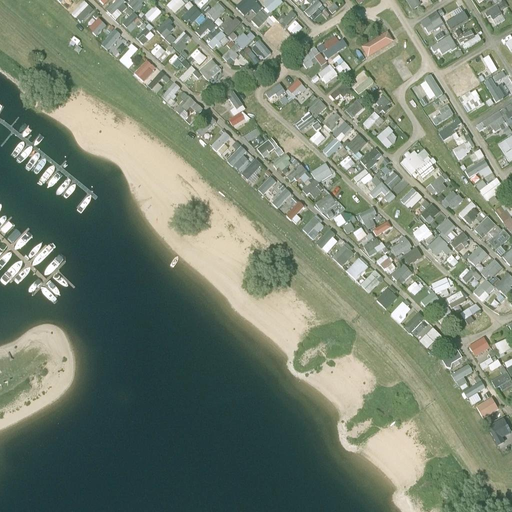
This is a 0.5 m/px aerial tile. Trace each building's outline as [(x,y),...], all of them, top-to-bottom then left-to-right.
[(55,0),(64,10),(72,4),(69,0),(55,0)] [(113,20),(126,7),(119,0),(112,0),(103,10),(113,20)] [(141,5),(145,0),(127,0),(124,4),(135,13),(141,6),(141,5)] [(173,14),(184,4),(180,0),(170,0),(165,5),(173,14)] [(205,0),(192,0),(199,8),(207,1),(205,0)] [(242,16),(249,9),(254,14),(260,8),(251,0),(240,0),(233,8),(242,16)] [(266,14),(280,4),(277,0),(264,0),(259,4),(266,14)] [(315,0),(313,0),(302,11),(311,21),(324,8),(315,0)] [(417,7),(415,0),(404,0),(408,10),(417,7)] [(78,24),(91,10),(81,1),(69,15),(78,24)] [(451,8),(455,5),(453,1),(436,10),(442,23),(456,15),(451,8)] [(500,10),(506,6),(503,1),(497,5),(500,10)] [(183,7),(187,12),(182,15),(188,25),(194,21),(197,25),(203,21),(190,2),(183,7)] [(205,13),(212,21),(223,12),(216,3),(205,13)] [(484,12),(493,26),(504,19),(495,5),(484,12)] [(149,23),(159,14),(153,6),(142,16),(149,23)] [(282,31),(295,16),(289,10),(275,25),(282,31)] [(249,19),(254,27),(265,20),(260,12),(249,19)] [(425,33),(441,24),(435,12),(418,21),(425,33)] [(131,21),(135,17),(131,13),(120,24),(128,33),(135,26),(131,21)] [(237,24),(228,16),(217,28),(227,37),(237,24)] [(261,34),(270,43),(274,38),(269,33),(277,25),(269,17),(264,21),(269,25),(261,34)] [(94,36),(104,26),(96,18),(86,28),(94,36)] [(154,30),(162,39),(174,28),(166,19),(154,30)] [(109,27),(98,45),(104,49),(110,40),(115,43),(120,34),(109,27)] [(275,37),(280,30),(275,27),(271,34),(275,37)] [(480,40),(477,34),(472,37),(469,30),(455,37),(459,45),(467,41),(469,45),(480,40)] [(283,44),(291,37),(284,31),(277,38),(283,44)] [(178,52),(190,39),(182,32),(170,45),(178,52)] [(219,32),(205,44),(210,50),(224,38),(219,32)] [(248,33),(245,37),(240,33),(232,44),(242,50),(252,36),(248,33)] [(367,58),(393,43),(387,33),(361,49),(367,58)] [(169,34),(164,39),(168,44),(174,39),(169,34)] [(430,52),(437,49),(439,54),(448,50),(446,44),(452,42),(449,36),(427,46),(430,52)] [(335,38),(323,42),(325,48),(337,44),(335,38)] [(261,61),(270,54),(258,39),(249,46),(261,61)] [(328,60),(345,45),(339,39),(322,54),(328,60)] [(322,44),(316,47),(319,53),(325,49),(322,44)] [(238,56),(235,53),(238,49),(234,45),(219,58),(227,66),(238,56)] [(125,70),(131,63),(127,59),(135,50),(131,46),(116,60),(125,70)] [(189,56),(196,63),(204,54),(197,47),(189,56)] [(318,50),(300,57),(304,69),(312,66),(310,60),(315,58),(318,66),(323,64),(318,50)] [(180,54),(176,57),(184,69),(188,66),(180,54)] [(481,60),(489,73),(500,67),(492,54),(481,60)] [(167,61),(174,68),(180,63),(173,55),(167,61)] [(340,76),(349,70),(339,55),(329,62),(333,67),(333,66),(340,76)] [(210,59),(192,74),(197,79),(200,76),(206,82),(220,70),(210,59)] [(144,60),(131,74),(140,83),(154,68),(144,60)] [(324,84),(336,75),(328,65),(316,74),(324,84)] [(182,83),(194,70),(189,66),(177,78),(182,83)] [(359,92),(372,84),(364,71),(351,79),(359,92)] [(453,78),(462,94),(471,89),(462,73),(453,78)] [(428,74),(421,79),(433,99),(441,94),(428,74)] [(455,97),(461,94),(452,79),(447,82),(455,97)] [(293,98),(303,87),(296,80),(285,90),(293,98)] [(172,83),(158,97),(167,106),(175,98),(172,95),(178,89),(172,83)] [(266,99),(274,94),(276,97),(284,92),(278,83),(262,94),(266,99)] [(154,94),(159,88),(154,84),(149,90),(154,94)] [(339,84),(326,95),(333,102),(345,92),(339,84)] [(473,90),(457,98),(464,113),(481,105),(473,90)] [(232,108),(228,111),(233,117),(244,108),(233,93),(225,98),(232,108)] [(184,95),(171,111),(182,120),(186,115),(183,113),(187,107),(195,114),(200,108),(184,95)] [(375,104),(383,113),(390,107),(381,98),(375,104)] [(289,99),(278,112),(287,119),(298,106),(289,99)] [(317,99),(306,110),(314,118),(325,108),(317,99)] [(343,111),(350,119),(361,109),(354,101),(343,111)] [(510,132),(511,130),(511,123),(509,118),(511,116),(511,106),(510,103),(497,111),(510,132)] [(439,115),(430,120),(432,125),(451,116),(446,105),(436,110),(439,115)] [(250,118),(257,128),(272,119),(265,109),(250,118)] [(231,130),(248,121),(243,112),(226,120),(231,130)] [(328,132),(339,118),(332,112),(321,126),(328,132)] [(373,123),(377,127),(382,122),(373,112),(360,124),(366,130),(373,123)] [(500,129),(504,135),(508,133),(498,112),(473,125),(477,131),(489,125),(493,133),(500,129)] [(195,133),(205,142),(210,137),(206,132),(215,122),(209,117),(195,133)] [(309,126),(313,131),(319,127),(315,122),(309,126)] [(343,122),(330,134),(333,138),(339,132),(344,137),(351,130),(343,122)] [(385,149),(397,138),(386,127),(374,138),(385,149)] [(313,136),(320,143),(326,137),(319,130),(313,136)] [(220,154),(228,136),(218,132),(210,150),(220,154)] [(338,143),(343,137),(339,133),(334,139),(338,143)] [(464,142),(462,136),(456,139),(454,133),(450,135),(456,146),(464,142)] [(278,148),(285,155),(299,142),(292,135),(278,148)] [(343,146),(356,160),(360,157),(355,152),(364,144),(356,135),(343,146)] [(495,144),(506,163),(511,159),(511,139),(510,136),(495,144)] [(272,139),(254,147),(259,158),(275,151),(276,154),(279,153),(272,139)] [(333,139),(319,151),(326,158),(339,146),(333,139)] [(455,160),(468,154),(463,144),(450,150),(455,160)] [(245,160),(241,156),(245,152),(239,146),(224,161),(235,171),(245,160)] [(341,148),(336,153),(340,158),(345,153),(341,148)] [(362,166),(370,158),(374,162),(380,156),(372,148),(358,161),(362,166)] [(411,150),(398,163),(409,175),(414,171),(421,179),(432,169),(429,166),(433,163),(421,149),(415,155),(411,150)] [(478,150),(467,155),(471,163),(482,157),(478,150)] [(282,155),(271,164),(278,172),(289,164),(282,155)] [(344,172),(352,165),(345,157),(337,163),(344,172)] [(253,176),(261,167),(254,160),(239,175),(250,185),(256,179),(253,176)] [(365,170),(374,164),(371,160),(363,166),(365,170)] [(284,173),(287,182),(294,179),(295,180),(305,176),(299,161),(291,164),(293,170),(284,173)] [(312,181),(328,178),(326,166),(309,169),(312,181)] [(362,170),(352,179),(360,188),(370,178),(362,170)] [(471,170),(463,174),(468,183),(476,179),(471,170)] [(326,177),(329,182),(337,178),(334,173),(326,177)] [(440,184),(446,179),(441,173),(424,189),(432,197),(443,187),(440,184)] [(393,174),(382,181),(387,189),(398,183),(393,174)] [(477,190),(495,178),(492,174),(474,186),(477,190)] [(366,193),(370,200),(380,193),(382,195),(386,192),(376,176),(369,181),(374,188),(366,193)] [(394,187),(398,192),(408,184),(404,179),(394,187)] [(495,179),(477,191),(484,200),(501,189),(495,179)] [(313,180),(301,189),(310,200),(321,191),(313,180)] [(275,209),(290,194),(284,188),(269,204),(275,209)] [(407,211),(420,198),(411,189),(398,201),(407,211)] [(447,205),(452,209),(461,201),(451,191),(439,203),(444,208),(447,205)] [(390,192),(382,197),(386,203),(394,198),(390,192)] [(320,214),(333,204),(326,194),(313,205),(320,214)] [(295,215),(302,207),(297,202),(284,215),(294,225),(299,219),(295,215)] [(466,225),(479,213),(469,203),(456,214),(466,225)] [(427,224),(438,212),(429,204),(418,216),(427,224)] [(371,209),(358,216),(366,231),(374,226),(369,218),(375,215),(371,209)] [(338,228),(347,220),(341,213),(332,220),(338,228)] [(472,230),(481,238),(494,224),(485,216),(472,230)] [(300,230),(311,240),(322,227),(311,217),(300,230)] [(447,243),(455,235),(450,231),(454,227),(445,218),(434,230),(447,243)] [(346,235),(353,230),(348,222),(340,227),(346,235)] [(374,237),(389,229),(385,222),(371,230),(374,237)] [(409,234),(416,243),(422,238),(425,243),(431,238),(420,225),(409,234)] [(499,256),(504,252),(500,248),(510,238),(497,225),(489,233),(492,236),(486,243),(499,256)] [(325,254),(335,243),(330,238),(333,235),(328,230),(315,245),(325,254)] [(463,233),(447,242),(451,248),(467,239),(463,233)] [(397,244),(389,248),(394,257),(410,248),(403,236),(395,241),(397,244)] [(435,237),(425,249),(434,257),(439,251),(444,256),(449,250),(435,237)] [(366,257),(382,249),(377,238),(361,246),(366,257)] [(342,245),(330,258),(339,267),(352,255),(342,245)] [(464,258),(473,267),(486,255),(477,246),(464,258)] [(508,268),(511,264),(511,247),(500,257),(508,268)] [(404,265),(420,259),(415,249),(400,255),(404,265)] [(375,261),(386,274),(394,267),(382,254),(375,261)] [(353,281),(366,267),(356,259),(344,272),(353,281)] [(478,273),(486,281),(501,267),(493,259),(478,273)] [(402,264),(390,276),(398,285),(410,274),(402,264)] [(428,272),(431,270),(429,265),(415,271),(418,278),(416,279),(418,283),(425,280),(427,283),(432,281),(428,272)] [(466,267),(457,276),(465,284),(474,274),(466,267)] [(367,294),(382,279),(373,270),(358,285),(367,294)] [(511,289),(509,288),(511,284),(511,279),(505,273),(493,288),(504,298),(511,289)] [(433,295),(448,288),(444,278),(429,285),(433,295)] [(414,280),(404,291),(409,295),(419,284),(414,280)] [(481,302),(493,289),(482,280),(471,293),(481,302)] [(385,310),(395,298),(385,289),(374,301),(385,310)] [(430,292),(417,302),(423,309),(436,299),(430,292)] [(459,292),(445,299),(450,309),(464,302),(459,292)] [(493,309),(498,303),(492,299),(488,305),(493,309)] [(398,323),(409,311),(400,303),(389,315),(398,323)] [(459,314),(463,320),(478,310),(474,304),(459,314)] [(441,323),(450,315),(445,309),(436,316),(441,323)] [(418,340),(430,328),(415,314),(403,327),(418,340)] [(416,343),(424,350),(437,337),(429,329),(416,343)] [(465,347),(472,358),(488,348),(481,337),(465,347)] [(496,359),(504,356),(498,342),(490,345),(496,359)] [(440,360),(448,371),(462,360),(454,350),(440,360)] [(489,358),(477,364),(480,369),(491,363),(489,358)] [(510,377),(511,375),(511,370),(510,365),(511,364),(511,358),(503,363),(510,377)] [(490,371),(500,366),(497,360),(487,366),(490,371)] [(465,365),(449,376),(457,388),(473,378),(465,365)] [(493,389),(497,387),(499,391),(511,386),(505,373),(489,381),(493,389)] [(481,380),(462,390),(467,400),(486,389),(481,380)] [(479,418),(496,411),(491,399),(474,406),(479,418)] [(501,444),(499,438),(509,434),(503,419),(486,426),(493,446),(501,444)]
